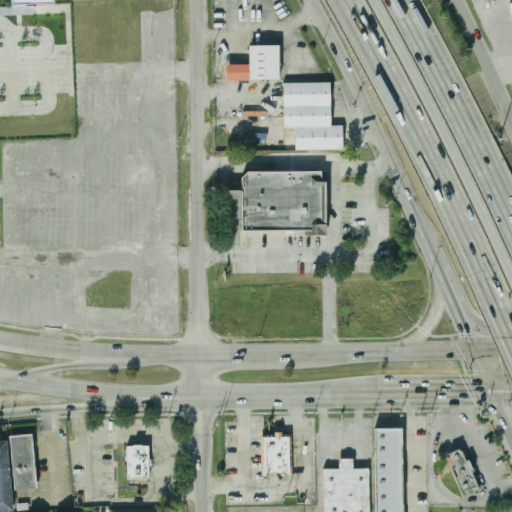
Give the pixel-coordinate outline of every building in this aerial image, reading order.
[(226,65),(226,80),(279,80),(280,45),(249,45),(249,65),(226,65)] [(283,83),(284,127),(296,127),(296,150),(343,149),(343,125),(331,125),(331,82),(283,83)] [(248,172),(323,171),(324,229),(242,231),(242,178),(248,172)] [(241,183),(224,183),(224,198),(241,199),(241,183)] [(375,511),(374,428),(400,427),(400,511),(375,511)] [(10,436),(13,490),(35,488),(31,435),(10,436)] [(262,438),(290,438),(290,473),(262,473),(262,438)] [(12,511),(5,440),(0,440),(0,511),(12,511)] [(127,479),(127,447),(148,446),(149,479),(127,479)] [(463,497),(452,470),(453,470),(448,457),(449,456),(448,454),(459,450),(459,452),(462,451),(466,461),(470,459),(475,471),(471,472),(479,490),(463,497)] [(324,511),(324,469),(340,469),(340,460),(354,460),(354,469),(369,469),(369,511),(324,511)]
